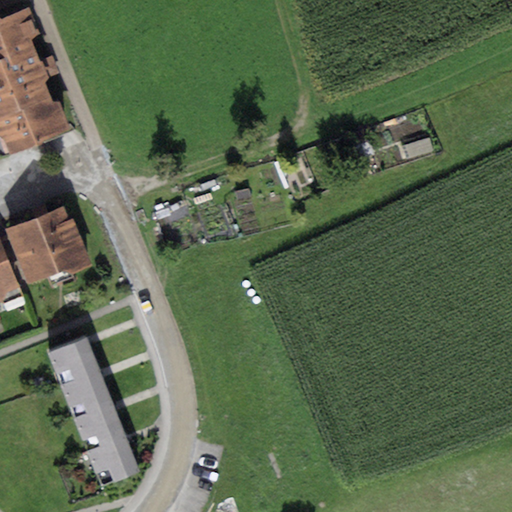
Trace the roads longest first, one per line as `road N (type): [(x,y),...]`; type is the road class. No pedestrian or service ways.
road 1 (track): [(114,209),(122,192),(296,125),(303,90),(280,0)]
road 2 (residential): [(149,511),(172,474),(185,419),(171,345),(114,209)]
